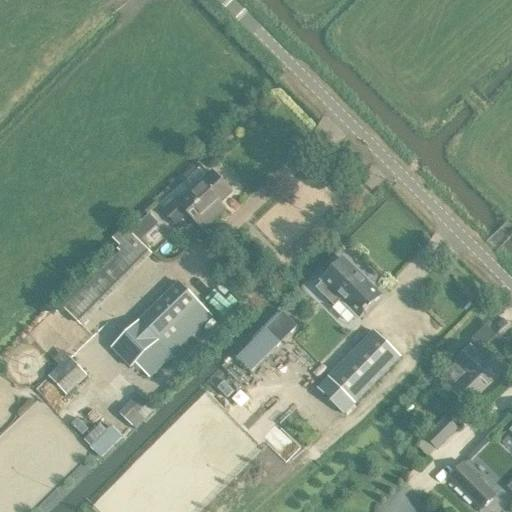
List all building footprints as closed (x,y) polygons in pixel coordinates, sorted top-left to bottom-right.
[(203,231),(207,227),(218,217),(212,211),(231,194),(211,174),(179,204),(176,201),(163,213),(172,223),(185,211),(203,231)] [(106,268),(120,283),(150,252),(125,227),(113,240),(120,247),(119,249),(122,252),(106,268)] [(368,311),(381,297),(369,285),(370,284),(358,272),(357,273),(345,261),(323,282),(324,282),(316,289),(335,308),(342,301),(360,319),(364,314),(365,315),(369,312),(368,311)] [(84,320),(120,283),(106,268),(69,305),(84,320)] [(211,318),(205,312),(178,284),(139,321),(141,323),(113,349),(130,367),(157,340),(159,342),(177,324),(191,338),(211,318)] [(329,378),(356,404),(400,359),(374,333),(329,378)] [(504,371),(489,356),(483,362),(470,348),(455,363),(457,365),(443,379),(454,390),(451,393),(466,408),(504,371)] [(66,396),(86,377),(70,359),(49,379),(66,396)] [(145,422),(145,421),(155,410),(139,395),(120,415),(136,431),(145,422)] [(481,511),(496,496),(464,463),(448,479),(481,511)]
